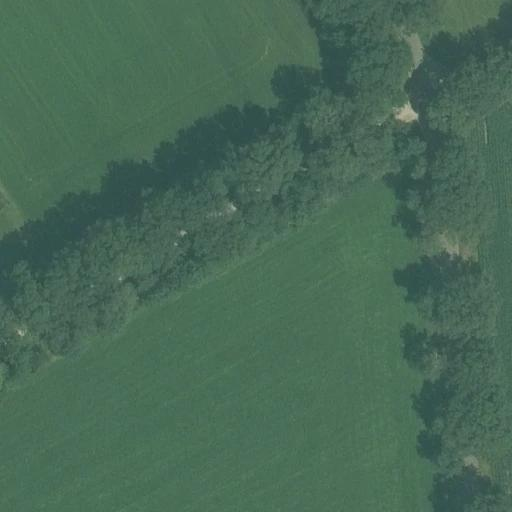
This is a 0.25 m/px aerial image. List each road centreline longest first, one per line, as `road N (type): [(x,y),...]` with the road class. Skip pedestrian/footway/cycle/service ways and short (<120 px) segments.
road 1 (track): [(0,346),(429,96)]
road 2 (unclassified): [(471,511),(429,96)]
